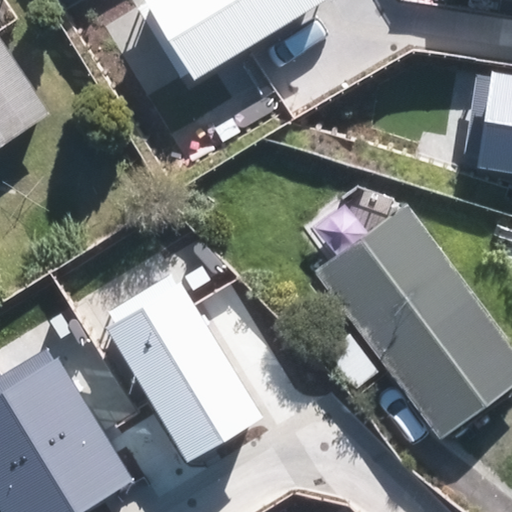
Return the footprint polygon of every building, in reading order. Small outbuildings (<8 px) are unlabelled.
[(178,0),(120,0),(136,26),(178,0)] [(511,13),(478,32),(511,94),(511,13)] [(0,25),(0,134),(51,101),(0,25)] [(511,330),(420,208),(331,275),(435,414),(511,357),(511,330)] [(239,323),(136,385),(213,511),(304,511),(341,490),(239,323)] [(60,475),(32,431),(0,452),(0,490),(11,507),(60,475)]
